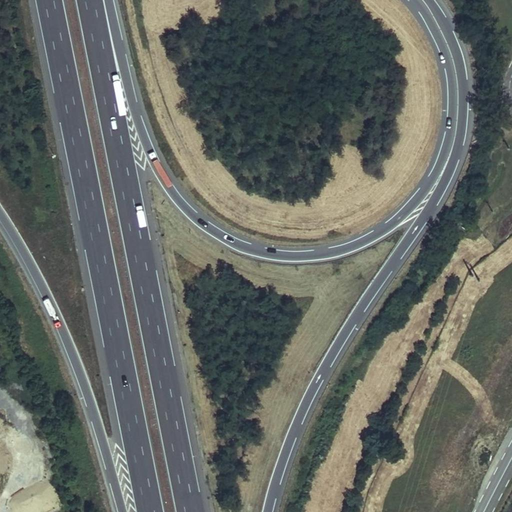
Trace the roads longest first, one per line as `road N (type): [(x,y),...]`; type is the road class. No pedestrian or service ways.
road 1 (motorway): [(417,0),(452,74),(450,128),(436,173),(382,231),(329,252),(290,255),(228,238),(168,187),(131,102),(109,0)]
road 2 (motorway): [(267,511),(293,426),(329,355),(420,219),(459,143),(464,73),(428,0)]
road 3 (motorway): [(49,0),(151,511)]
road 4 (motorway): [(190,511),(90,0)]
road 5 (motorway): [(0,217),(48,297),(91,401),(121,511)]
